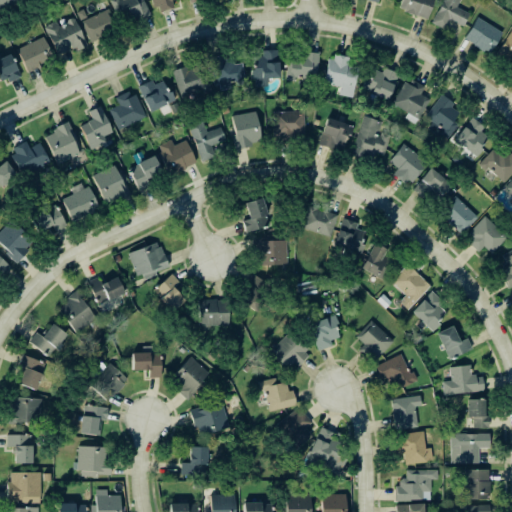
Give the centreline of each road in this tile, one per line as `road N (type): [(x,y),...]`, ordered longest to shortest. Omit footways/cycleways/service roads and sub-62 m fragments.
road 1 (residential): [(186,202),(278,173),(330,180),(371,197),(469,285),(511,374)]
road 2 (residential): [(0,118),(196,30),(305,19)]
road 3 (residential): [(305,19),(428,54),(511,114)]
road 4 (residential): [(0,329),(65,260),(186,202)]
road 5 (residential): [(364,511),(359,412),(336,386)]
